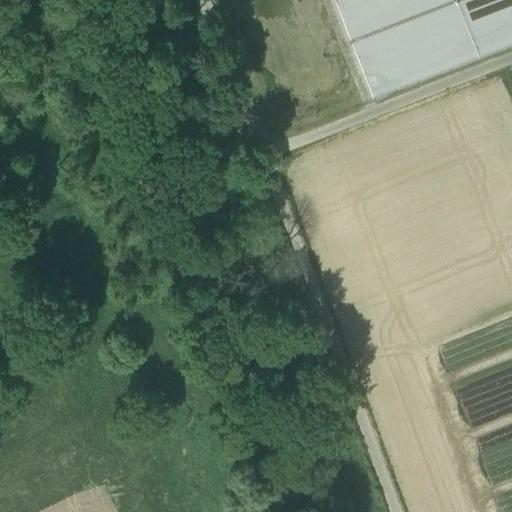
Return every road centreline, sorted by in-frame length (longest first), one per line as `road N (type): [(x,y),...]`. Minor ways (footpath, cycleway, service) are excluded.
road 1 (track): [(195,0),(392,511)]
road 2 (track): [(511,57),(255,157)]
